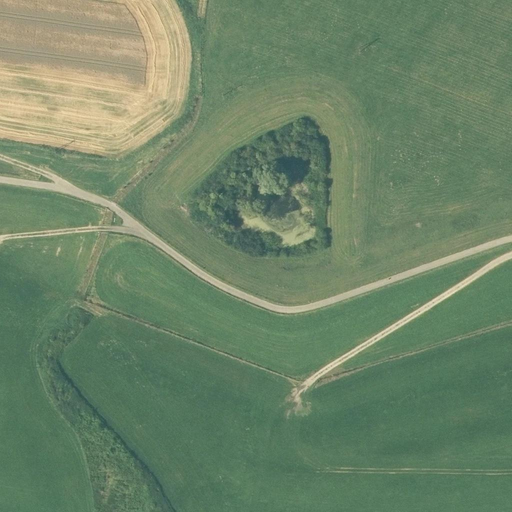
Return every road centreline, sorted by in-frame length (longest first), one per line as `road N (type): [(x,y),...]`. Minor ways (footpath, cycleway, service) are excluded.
road 1 (unclassified): [(511,238),(285,310),(211,280),(98,199),(0,179)]
road 2 (track): [(201,82),(189,127),(108,210),(78,297)]
road 3 (track): [(511,254),(311,383)]
road 4 (track): [(145,233),(0,237)]
